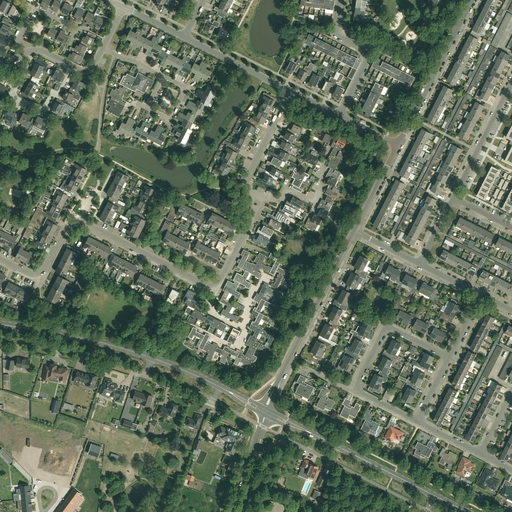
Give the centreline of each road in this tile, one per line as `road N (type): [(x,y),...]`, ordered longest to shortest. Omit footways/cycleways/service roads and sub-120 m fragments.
road 1 (tertiary): [(276,384),(353,231)]
road 2 (tertiary): [(468,511),(315,435)]
road 3 (tertiary): [(397,145),(470,0)]
road 4 (unclassified): [(150,357),(0,325)]
road 5 (residential): [(0,338),(104,358),(144,375)]
road 6 (residential): [(354,389),(387,328),(449,358)]
road 7 (residential): [(339,115),(367,55),(336,33),(340,0)]
road 8 (residential): [(453,198),(511,82)]
road 9 (tertiary): [(290,91),(183,36)]
